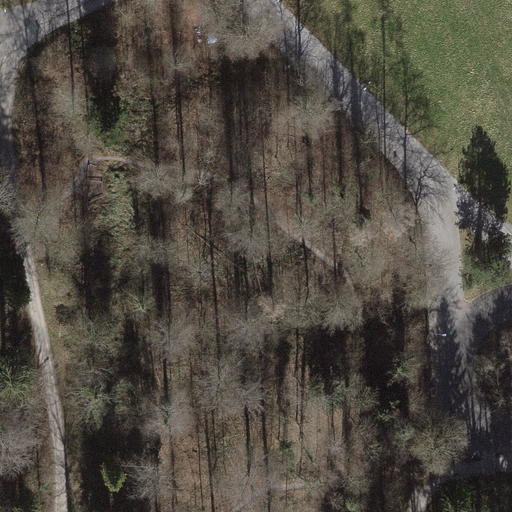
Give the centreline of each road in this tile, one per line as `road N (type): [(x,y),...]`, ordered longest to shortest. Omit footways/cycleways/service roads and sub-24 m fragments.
road 1 (track): [(8,21),(6,158),(54,409),(58,511)]
road 2 (residential): [(511,256),(255,0)]
